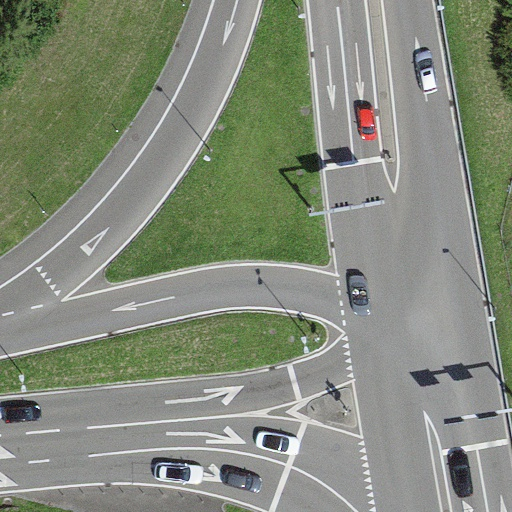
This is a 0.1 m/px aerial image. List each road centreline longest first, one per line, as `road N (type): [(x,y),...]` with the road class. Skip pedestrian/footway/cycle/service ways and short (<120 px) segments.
road 1 (motorway): [(383,329),(318,296),(252,288),(0,338)]
road 2 (motorway): [(230,0),(196,87),(145,172),(79,247),(0,304)]
road 3 (motorway): [(28,448),(297,381),(347,360),(383,329)]
road 4 (motorway): [(28,448),(235,452),(290,466),(357,511)]
road 5 (trunk): [(337,0),(383,329)]
road 6 (trunk): [(480,446),(437,166)]
road 7 (trunk): [(383,329),(411,511)]
road 8 (motorway): [(383,329),(416,281),(430,238),(437,166)]
road 9 (trunk): [(437,166),(413,0)]
road 10 (motorway): [(480,446),(457,396),(383,329)]
